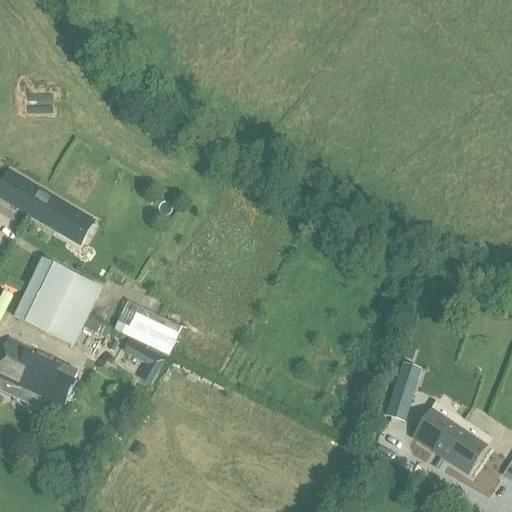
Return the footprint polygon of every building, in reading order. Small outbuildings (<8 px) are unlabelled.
[(89,223),(80,217),(11,176),(0,193),(0,199),(76,245),(89,223)] [(17,322),(46,336),(73,279),(74,278),(45,264),(17,322)] [(24,404),(56,419),(61,409),(76,376),(56,367),(58,363),(8,341),(0,358),(0,390),(24,402),(24,404)] [(164,364),(130,344),(124,355),(148,368),(140,381),(151,388),(164,364)] [(404,423),(414,391),(395,385),(385,417),(404,423)] [(441,457),(463,423),(436,405),(414,439),(441,457)] [(463,423),(441,457),(469,475),(491,442),(463,423)]
